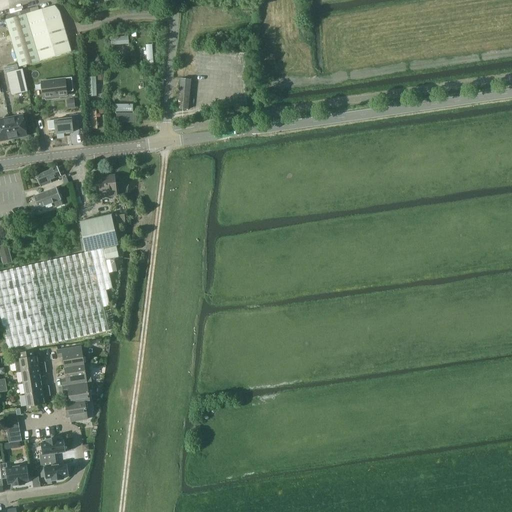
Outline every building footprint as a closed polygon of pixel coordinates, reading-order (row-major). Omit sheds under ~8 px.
[(29,9),(30,13),(6,20),(19,67),(71,52),(59,12),(54,5),(39,10),(38,7),(29,9)] [(5,73),(6,73),(19,70),(17,65),(4,68),(5,73)] [(22,69),(19,70),(6,73),(11,95),(25,92),(28,91),(22,69)] [(105,72),(97,72),(98,80),(105,80),(105,72)] [(73,91),(71,78),(41,82),(43,98),(45,98),(46,100),(52,99),(52,97),(67,96),(66,91),(73,91)] [(179,108),(188,109),(190,80),(181,79),(179,108)] [(76,109),(74,99),(67,100),(68,109),(76,109)] [(137,123),(137,113),(116,112),(117,123),(137,123)] [(77,115),(71,116),(71,118),(55,120),(56,134),(73,132),(72,130),(79,129),(77,115)] [(22,116),(8,119),(12,138),(26,135),(22,116)] [(0,140),(12,138),(8,119),(0,120),(0,140)] [(56,167),(36,175),(39,184),(40,184),(41,187),(52,183),(50,180),(59,176),(58,173),(63,171),(62,167),(61,166),(57,168),(56,167)] [(104,175),(94,176),(94,178),(96,198),(116,196),(114,175),(105,176),(104,175)] [(30,204),(32,210),(53,202),(56,208),(63,205),(61,199),(56,188),(34,196),(36,201),(30,204)] [(112,289),(109,273),(117,271),(114,259),(118,258),(116,246),(117,246),(110,214),(79,222),(86,253),(0,272),(0,315),(7,349),(25,346),(33,344),(33,347),(108,330),(103,307),(110,305),(106,290),(112,289)] [(0,253),(3,265),(12,263),(7,244),(0,246),(0,253)] [(63,357),(65,368),(84,365),(81,347),(57,350),(58,357),(63,357)] [(15,360),(17,372),(22,371),(46,367),(45,362),(40,363),(38,362),(37,356),(34,357),(33,351),(20,353),(22,359),(20,359),(15,360)] [(66,379),(61,379),(63,386),(87,382),(92,382),(91,373),(89,364),(84,365),(65,368),(66,379)] [(47,372),(46,367),(22,371),(24,383),(41,380),(40,374),(41,373),(42,373),(47,372)] [(44,387),(42,386),(41,380),(24,383),(25,395),(50,391),(49,386),(44,387)] [(90,400),(87,382),(63,386),(64,393),(69,392),(70,403),(90,400)] [(51,396),(50,391),(25,395),(27,407),(45,404),(44,398),(45,396),(46,397),(51,396)] [(85,401),(90,400),(70,403),(65,404),(68,418),(71,417),(71,422),(88,419),(85,401)] [(3,411),(5,418),(17,415),(16,409),(3,411)] [(17,415),(5,418),(6,424),(18,422),(17,415)] [(20,428),(18,422),(6,424),(7,430),(20,428)] [(7,430),(9,443),(22,441),(20,428),(7,430)] [(40,455),(41,461),(55,459),(54,453),(65,452),(63,440),(58,441),(58,438),(46,440),(46,442),(41,443),(43,454),(40,455)] [(55,459),(41,461),(42,468),(45,467),(46,479),(51,478),(52,480),(63,479),(63,476),(68,476),(66,464),(56,465),(55,459)] [(28,481),(26,465),(7,468),(6,463),(0,464),(0,465),(2,478),(8,477),(8,484),(12,483),(13,486),(25,484),(24,482),(28,481)]
